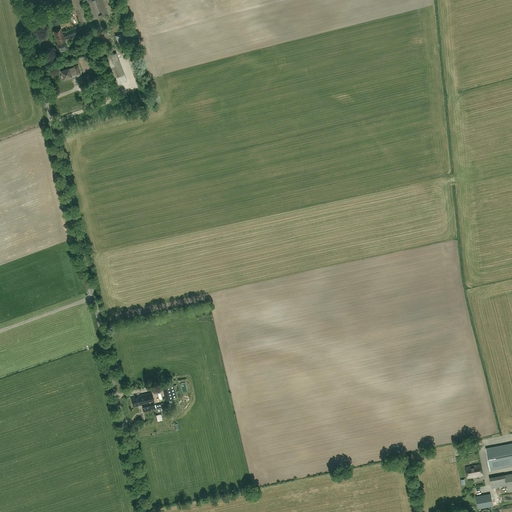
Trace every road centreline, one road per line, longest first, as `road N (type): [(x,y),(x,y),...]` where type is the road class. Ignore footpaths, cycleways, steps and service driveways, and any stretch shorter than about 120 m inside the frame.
road 1 (unclassified): [(92,297),(20,0)]
road 2 (unclassified): [(143,511),(92,297)]
